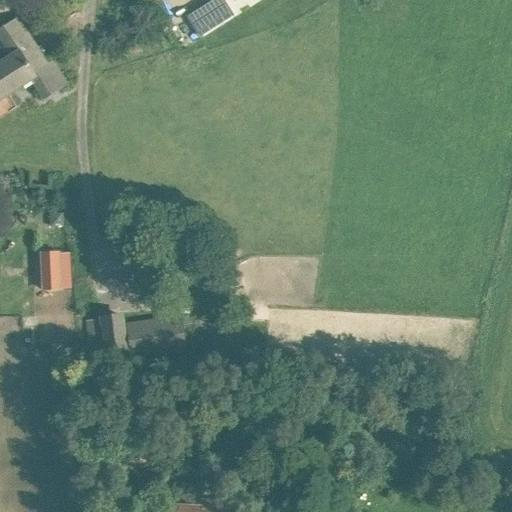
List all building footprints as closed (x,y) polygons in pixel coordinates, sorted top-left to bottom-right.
[(260,0),(237,0),(224,8),(232,20),(261,1),(260,0)] [(17,18),(0,28),(0,35),(12,55),(31,79),(43,98),(66,84),(52,62),(47,65),(37,49),(42,46),(41,45),(36,48),(17,18)] [(0,97),(14,89),(31,79),(12,55),(0,62),(0,97)] [(58,251),(41,251),(43,289),(60,289),(58,251)] [(99,316),(105,362),(130,359),(124,312),(99,316)] [(163,394),(162,416),(200,418),(201,396),(163,394)] [(218,440),(216,477),(247,479),(249,442),(218,440)]
